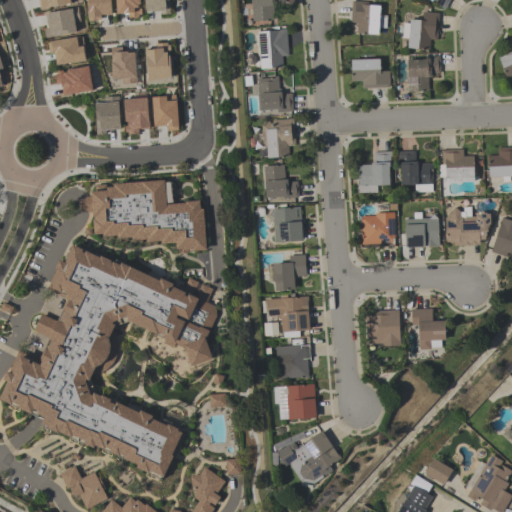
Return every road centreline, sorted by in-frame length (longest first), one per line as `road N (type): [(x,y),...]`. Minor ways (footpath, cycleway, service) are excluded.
road 1 (residential): [(316,0),(345,381),(357,407)]
road 2 (residential): [(511,115),(327,124)]
road 3 (residential): [(59,156),(55,134),(37,122),(15,126),(3,144),(7,166),(25,178),(47,174),(59,156)]
road 4 (residential): [(196,147),(189,0)]
road 5 (residential): [(59,156),(142,159),(196,147)]
road 6 (residential): [(221,280),(212,173),(196,147)]
road 7 (residential): [(339,283),(454,280),(469,290)]
road 8 (residential): [(37,122),(10,0)]
